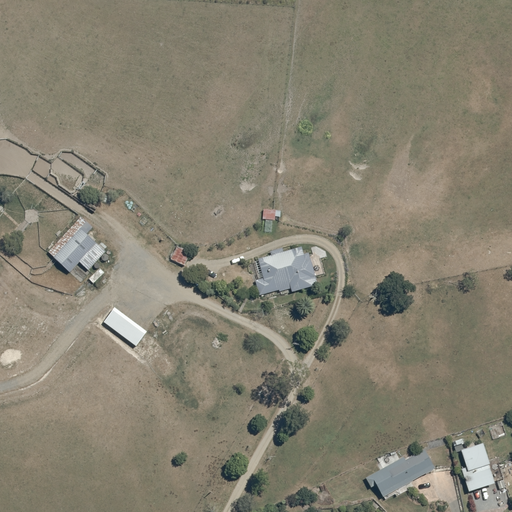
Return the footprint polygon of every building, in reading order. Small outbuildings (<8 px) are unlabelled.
[(276,219),(277,216),(282,216),(283,209),(276,208),(265,207),(263,218),(276,219)] [(88,271),(106,253),(86,235),(92,228),(81,217),(48,253),(70,273),(79,263),(88,271)] [(192,252),(177,245),(171,258),(185,265),(192,252)] [(291,289),(292,293),(318,286),(309,253),(303,255),(301,248),(284,253),(282,249),(271,252),(272,256),(258,260),(264,280),(255,282),(259,296),(279,291),(279,292),(291,289)] [(100,268),(89,278),(94,283),(105,273),(100,268)] [(495,485),(488,466),(490,465),(483,445),(462,452),(467,469),(462,471),(469,493),(495,485)] [(371,489),(376,485),(383,498),(435,469),(424,451),(406,461),(404,458),(365,479),(371,489)]
